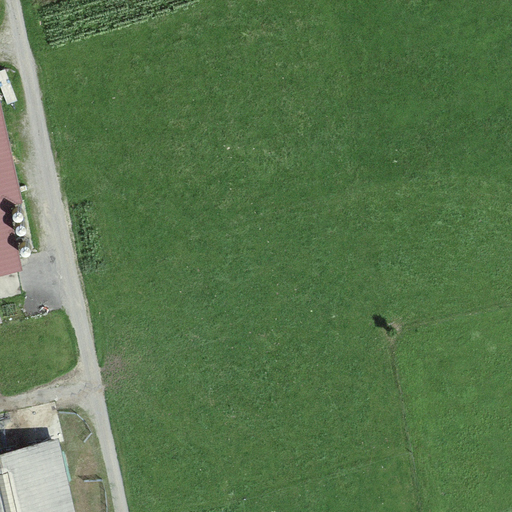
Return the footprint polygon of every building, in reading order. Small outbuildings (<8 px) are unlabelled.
[(0,91),(0,267),(22,263),(7,196),(22,193),(0,91)] [(15,210),(16,211),(18,212),(20,212),(22,211),(23,210),(24,208),(24,206),(24,204),(23,203),(22,201),(20,200),(18,200),(16,201),(14,202),(13,204),(13,205),(13,207),(14,209),(15,210)] [(18,224),(20,225),(21,226),(23,226),(25,225),(26,224),(27,222),(28,220),(27,218),(27,217),(25,215),(23,215),(21,214),(19,215),(18,216),(17,218),(16,219),(16,221),(17,223),(18,224)] [(22,246),(24,247),(26,247),(28,247),(29,247),(31,245),(32,244),(32,242),(32,240),(31,238),(29,237),(28,236),(26,236),(24,236),(22,238),(21,239),(21,241),(21,243),(21,244),(22,246)] [(69,511),(53,441),(0,450),(0,511),(69,511)]
